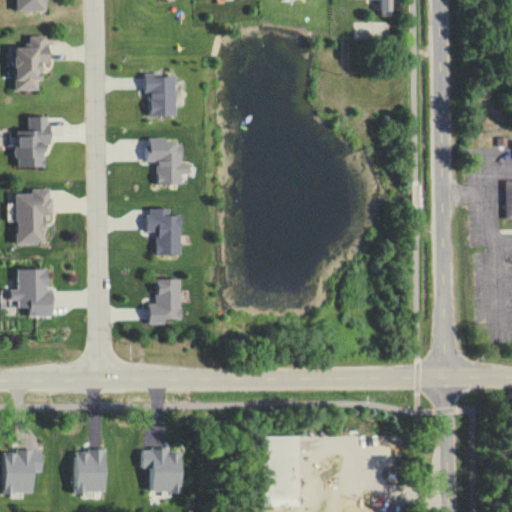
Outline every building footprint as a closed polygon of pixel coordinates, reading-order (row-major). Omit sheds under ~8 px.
[(14,0),(15,11),(47,10),(46,0),(14,0)] [(380,0),(380,16),(393,16),(393,0),(380,0)] [(38,91),(38,80),(43,80),(43,63),(48,63),(48,36),(29,36),(29,46),(16,46),(15,90),(38,91)] [(148,115),(175,115),(175,74),(142,75),(142,92),(147,92),(148,115)] [(16,167),(44,167),(43,143),(50,143),(49,116),(27,117),(28,130),(15,131),(16,167)] [(180,184),(180,174),(189,174),(189,163),(182,163),(182,144),(165,144),(165,138),(146,138),(146,162),(156,161),(156,184),(180,184)] [(50,215),(50,189),(30,189),(30,193),(15,194),(15,244),(43,243),(43,215),(50,215)] [(169,208),(146,209),(147,232),(154,232),(155,255),(180,255),(180,215),(169,215),(169,208)] [(16,269),(17,289),(10,289),(11,300),(17,300),(18,308),(25,308),(26,317),(53,316),(52,291),(48,291),(47,269),(16,269)] [(180,278),(154,279),(155,303),(146,304),(147,324),(166,324),(165,320),(181,319),(180,278)] [(299,436),(265,436),(265,477),(274,477),(274,466),(294,466),(294,476),(299,476),(299,436)] [(182,492),(183,452),(168,452),(168,450),(139,449),(139,468),(148,468),(148,491),(182,492)] [(33,493),(34,471),(41,471),(42,452),(1,450),(0,481),(0,495),(21,497),(21,492),(33,493)] [(105,493),(106,451),(72,451),(72,493),(105,493)]
